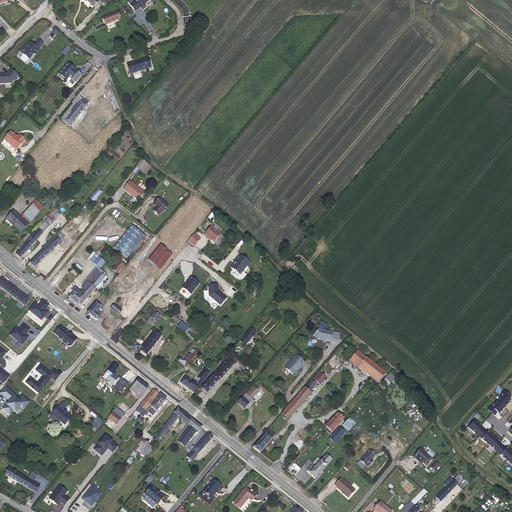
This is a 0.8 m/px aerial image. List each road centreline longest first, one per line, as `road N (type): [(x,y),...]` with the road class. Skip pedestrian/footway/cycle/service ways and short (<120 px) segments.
road 1 (track): [(104,57),(145,154),(414,386),(459,455),(511,495)]
road 2 (secondary): [(0,256),(318,511)]
road 3 (residential): [(165,0),(182,15),(179,32),(104,57),(42,10)]
road 4 (track): [(129,213),(111,204),(39,289)]
